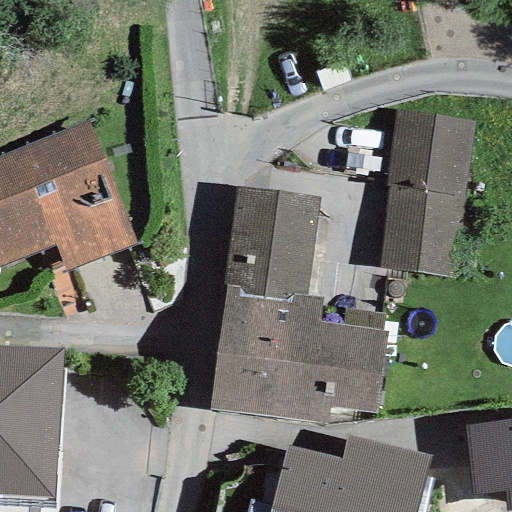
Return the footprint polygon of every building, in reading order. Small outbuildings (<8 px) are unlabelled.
[(475,122),(394,112),(384,187),(387,187),(377,269),(454,279),(475,122)] [(88,122),(0,157),(0,266),(54,244),(65,271),(135,243),(107,173),(109,172),(88,122)] [(316,200),(234,190),(207,412),(326,427),(329,409),(373,414),(384,332),(317,324),(320,299),(304,297),(316,200)] [(61,350),(0,346),(0,496),(53,499),(61,350)] [(511,420),(465,427),(474,495),(504,491),(507,511),(511,510),(511,420)] [(286,446),(269,511),(415,511),(430,456),(345,435),(339,459),(286,446)]
